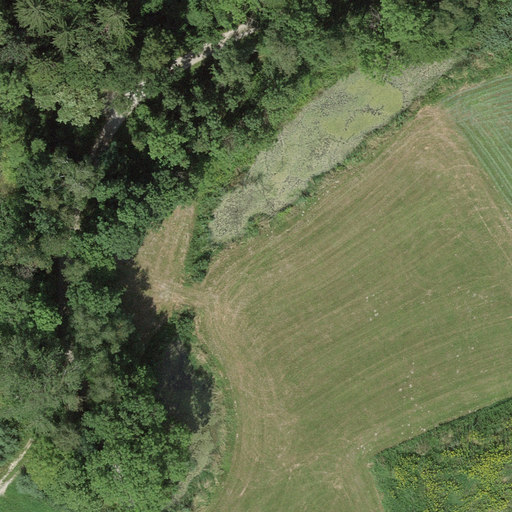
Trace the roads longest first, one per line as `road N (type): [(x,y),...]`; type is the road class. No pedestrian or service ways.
road 1 (track): [(132,511),(71,343),(69,251),(84,186),(123,109),(301,0)]
road 2 (track): [(9,511),(23,496),(71,343)]
